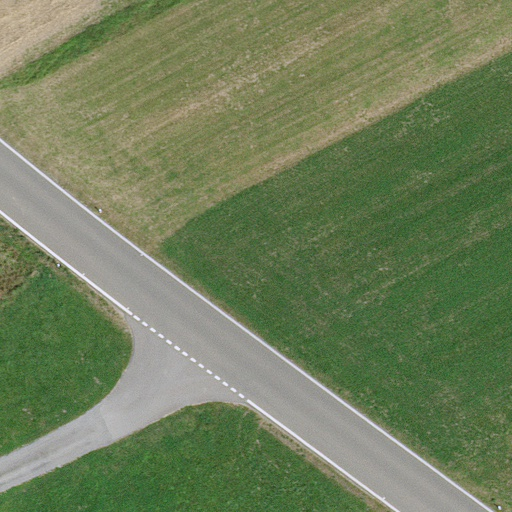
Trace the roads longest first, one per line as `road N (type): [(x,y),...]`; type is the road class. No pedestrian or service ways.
road 1 (tertiary): [(449,511),(0,172)]
road 2 (track): [(211,335),(139,400),(0,472)]
